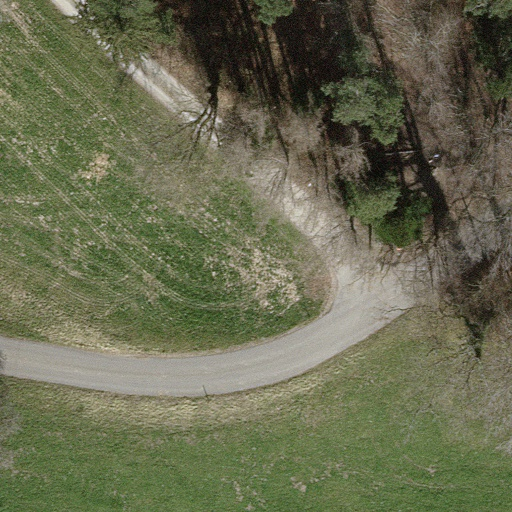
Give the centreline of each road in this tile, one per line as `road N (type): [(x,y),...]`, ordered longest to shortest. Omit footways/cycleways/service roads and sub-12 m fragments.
road 1 (unclassified): [(0,359),(140,395),(292,373),(511,241)]
road 2 (track): [(389,309),(126,56),(81,0)]
